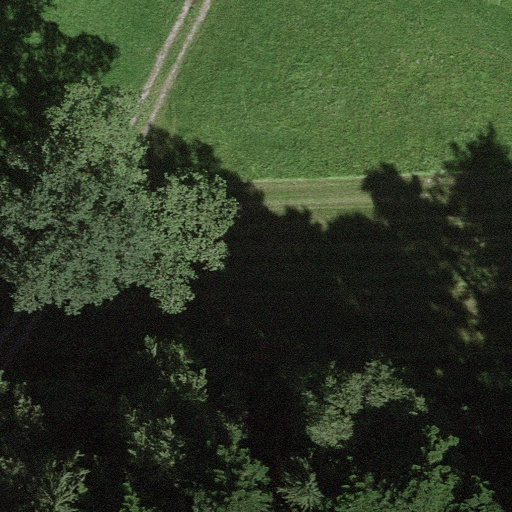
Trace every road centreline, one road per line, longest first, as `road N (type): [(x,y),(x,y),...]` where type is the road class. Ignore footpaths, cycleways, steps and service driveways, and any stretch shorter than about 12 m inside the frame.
road 1 (track): [(0,416),(511,402)]
road 2 (track): [(0,363),(66,269),(194,0)]
